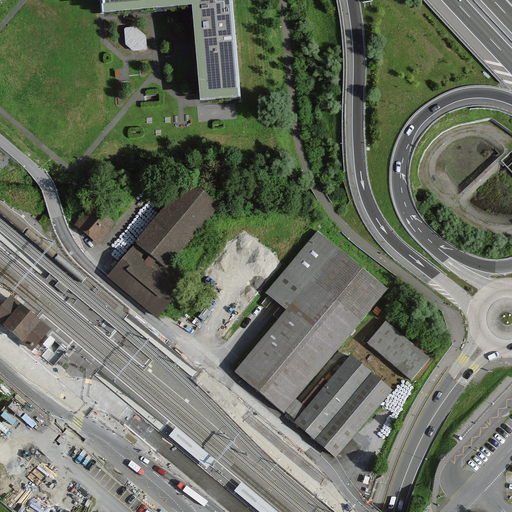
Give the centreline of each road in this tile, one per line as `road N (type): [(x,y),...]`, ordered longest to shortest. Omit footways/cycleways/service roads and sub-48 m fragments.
road 1 (unclassified): [(360,511),(77,259),(45,182),(0,139)]
road 2 (motorway): [(352,0),(358,155),(369,204),(392,239),(476,319)]
road 3 (unclassified): [(0,346),(199,511)]
road 4 (motorway): [(438,248),(413,222),(402,195),(405,140),(421,117),(460,94),(511,98)]
road 5 (secondary): [(393,511),(450,389)]
